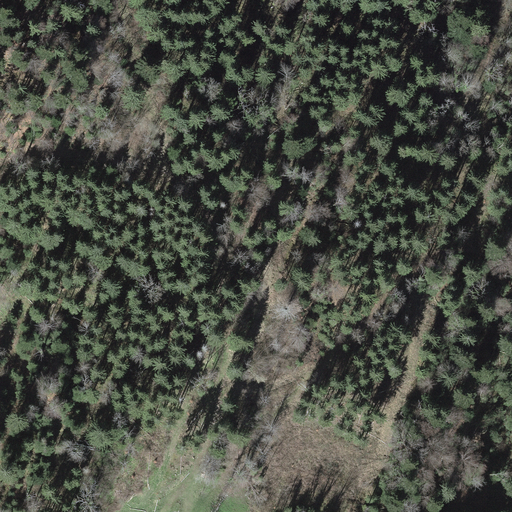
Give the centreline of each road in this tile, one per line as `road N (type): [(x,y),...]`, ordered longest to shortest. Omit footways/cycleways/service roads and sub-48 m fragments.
road 1 (track): [(118,0),(167,157),(212,222),(226,261),(225,346),(211,442),(225,472)]
road 2 (track): [(466,261),(434,266),(395,293),(225,472)]
road 3 (track): [(167,157),(46,152),(0,164)]
road 4 (track): [(511,135),(490,174),(466,261)]
